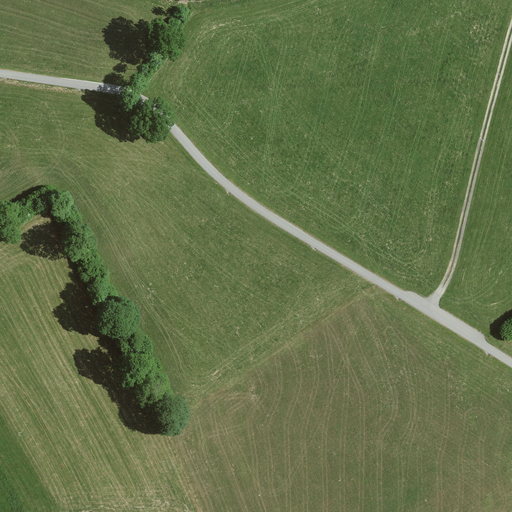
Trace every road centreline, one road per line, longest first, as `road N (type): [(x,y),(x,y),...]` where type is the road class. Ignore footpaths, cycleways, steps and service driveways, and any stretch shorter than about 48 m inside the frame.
road 1 (unclassified): [(511,364),(252,204),(132,94),(0,73)]
road 2 (track): [(426,309),(451,269),(511,29)]
